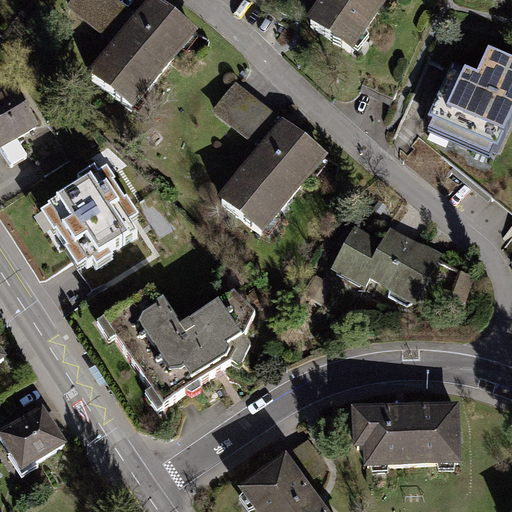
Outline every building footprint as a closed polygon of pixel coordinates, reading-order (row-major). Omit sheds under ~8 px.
[(109,0),(74,0),(68,9),(106,39),(127,13),(109,0)] [(328,0),(310,27),(349,54),(385,0),(328,0)] [(154,3),(92,79),(131,110),(192,34),(154,3)] [(511,61),(487,51),(476,76),(450,65),(427,120),(496,150),(511,113),(511,61)] [(236,88),(215,114),(252,143),(273,117),(236,88)] [(13,92),(0,99),(0,149),(10,166),(25,156),(14,140),(35,127),(13,92)] [(284,128),(223,204),(262,235),(323,159),(284,128)] [(94,189),(45,224),(76,268),(87,261),(98,277),(128,256),(118,241),(139,226),(111,186),(98,194),(94,189)] [(437,261),(391,236),(383,251),(354,235),(334,271),(364,288),(370,279),(414,303),(437,261)] [(152,289),(110,318),(118,332),(113,341),(151,396),(147,399),(155,415),(184,397),(186,400),(191,401),(199,395),(200,392),(197,387),(231,366),(236,355),(231,347),(243,339),(255,317),(233,296),(181,330),(152,289)] [(42,413),(0,439),(0,442),(10,458),(14,455),(25,473),(64,448),(42,413)] [(455,414),(356,415),(356,448),(365,447),(365,466),(456,466),(455,414)] [(283,462),(284,462),(302,486),(325,469),(306,444),(283,462)] [(320,511),(318,508),(302,486),(284,462),(242,493),(255,511),(320,511)]
